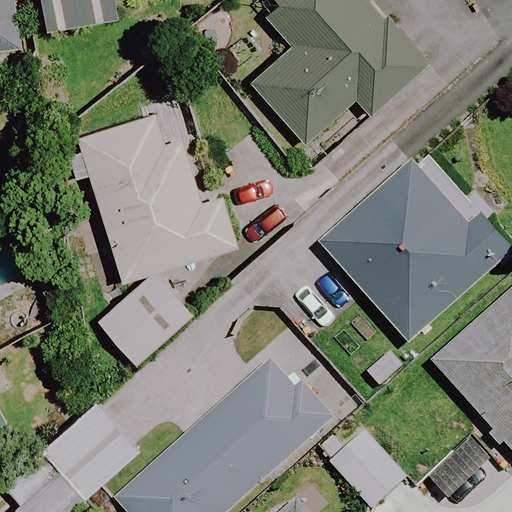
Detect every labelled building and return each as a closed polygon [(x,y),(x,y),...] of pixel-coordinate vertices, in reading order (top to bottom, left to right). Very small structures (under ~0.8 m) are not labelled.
[(0,0),(0,53),(20,51),(11,0),(0,0)] [(39,0),(46,34),(120,20),(115,0),(39,0)] [(427,69),(366,0),(256,0),(253,3),(294,51),(252,86),(305,148),(357,103),(370,118),(427,69)] [(164,145),(156,116),(79,140),(123,282),(236,247),(221,199),(202,205),(182,140),(164,145)] [(505,264),(416,164),(323,248),(412,347),(505,264)] [(193,317),(159,276),(100,325),(135,366),(193,317)] [(511,298),(436,366),(511,451),(511,298)] [(127,511),(234,511),(330,428),(275,365),(119,503),(127,511)] [(0,426),(9,422),(0,405),(0,426)] [(78,511),(139,452),(91,405),(0,496),(0,498),(13,511),(78,511)] [(374,511),(409,480),(367,435),(332,468),(372,511),(374,511)] [(493,461),(475,443),(433,485),(451,503),(493,461)]
